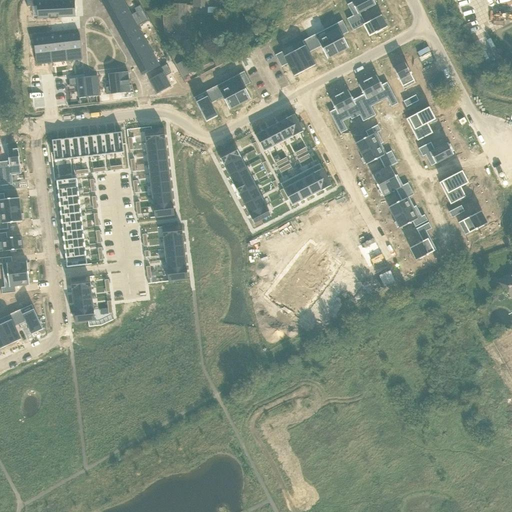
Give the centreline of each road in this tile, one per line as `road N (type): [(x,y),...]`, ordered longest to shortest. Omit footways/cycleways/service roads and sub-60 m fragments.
road 1 (residential): [(0,365),(59,337),(35,127)]
road 2 (residential): [(53,125),(151,111),(209,139),(301,92)]
road 3 (residential): [(408,285),(301,92)]
road 4 (residential): [(505,182),(424,29)]
road 5 (residential): [(301,92),(424,29)]
